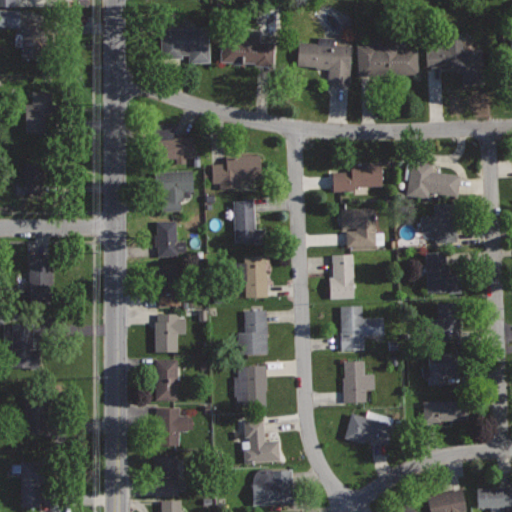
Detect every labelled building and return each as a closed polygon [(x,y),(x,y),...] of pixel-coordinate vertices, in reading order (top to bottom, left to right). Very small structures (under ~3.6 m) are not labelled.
[(17,9),(0,8),(0,27),(17,28),(17,9)] [(44,24),(22,24),(22,33),(14,33),(15,45),(23,45),(23,58),(40,58),(40,43),(45,43),(44,24)] [(208,26),(159,28),(160,58),(181,57),(181,52),(189,52),(190,62),(209,61),(208,26)] [(258,33),(235,31),(235,39),(221,38),(219,62),(251,65),(251,68),(275,70),(277,42),(258,40),(258,33)] [(461,34),(441,35),(441,50),(425,50),(425,65),(449,64),(449,70),(461,70),(462,83),(482,82),(481,48),(462,49),(461,34)] [(335,36),(318,35),(317,42),(297,41),(296,65),(329,67),(328,83),(347,84),(350,45),(335,44),(335,36)] [(397,43),(357,45),(358,75),(418,72),(417,49),(397,50),(397,43)] [(51,91),(31,91),(32,103),(24,103),(24,131),(51,131),(51,117),(59,117),(59,105),(51,105),(51,91)] [(191,135),(173,136),(172,121),(152,122),(155,159),(193,156),(191,135)] [(259,154),(225,155),(225,162),(210,162),(211,182),(218,181),(218,187),(238,187),(238,178),(260,177),(259,154)] [(411,160),(405,194),(427,198),(428,191),(455,195),(458,174),(431,170),(432,163),(411,160)] [(24,161),(24,191),(42,191),(42,161),(24,161)] [(380,161),(349,162),(349,171),(331,172),(332,191),(353,190),(353,186),(381,184),(380,161)] [(192,170),(159,172),(161,210),(179,208),(179,199),(184,199),(184,191),(193,191),(192,170)] [(253,200),(233,201),(235,242),(262,241),(261,227),(255,227),(253,200)] [(453,203),(433,204),(434,215),(420,215),(421,229),(434,229),(435,241),(456,240),(455,227),(461,227),(460,209),(454,209),(453,203)] [(374,207),(341,209),(341,227),(356,226),(356,230),(345,231),(346,246),(376,245),(374,207)] [(175,220),(154,221),(155,257),(178,256),(178,252),(185,251),(185,240),(176,240),(175,220)] [(445,250),(424,250),(426,293),(461,291),(460,272),(448,273),(448,263),(445,263),(445,250)] [(352,252),(332,253),(333,277),(329,277),(330,297),(354,296),(352,252)] [(264,254),(242,255),(244,296),(266,295),(264,254)] [(54,257),(30,257),(30,289),(16,290),(16,310),(55,309),(54,257)] [(178,263),(155,264),(157,304),(180,303),(178,263)] [(460,302),(436,303),(437,338),(461,337),(460,302)] [(361,304),(338,305),(340,349),(363,347),(362,334),(382,333),(381,317),(362,318),(361,304)] [(265,308),(243,309),(244,331),(237,331),(238,352),(267,351),(265,308)] [(177,312),(158,313),(158,321),(155,321),(156,350),(176,350),(176,332),(185,332),(184,317),(177,317),(177,312)] [(13,322),(11,366),(38,367),(39,349),(32,349),(33,323),(13,322)] [(458,351),(428,352),(428,365),(421,365),(421,375),(429,375),(429,383),(446,383),(446,374),(458,373),(458,351)] [(177,358),(155,358),(154,398),(176,398),(177,358)] [(364,359),(341,360),(343,401),(365,400),(364,387),(373,387),(373,373),(364,374),(364,359)] [(266,365),(237,366),(237,376),(234,376),(235,395),(237,395),(237,406),(265,404),(264,389),(267,389),(266,365)] [(27,386),(25,432),(47,433),(49,387),(27,386)] [(467,398),(422,401),(423,422),(440,421),(439,419),(468,417),(467,398)] [(179,406),(156,405),(155,443),(178,443),(178,430),(188,430),(188,414),(179,414),(179,406)] [(351,412),(343,437),(363,444),(365,438),(387,445),(394,424),(391,423),(393,418),(367,410),(364,417),(351,412)] [(262,418),(243,419),(245,437),(249,437),(249,440),(242,441),(244,460),(278,457),(276,440),(264,441),(262,418)] [(176,455),(153,456),(155,495),(178,494),(176,455)] [(54,460),(20,460),(20,506),(39,506),(39,483),(54,483),(54,460)] [(292,470),(270,470),(270,468),(260,468),(256,471),(253,475),(252,480),(252,504),(293,503),(292,470)] [(511,511),(511,496),(511,485),(475,488),(476,507),(490,506),(490,511),(511,511)] [(462,487),(426,495),(430,511),(460,511),(467,510),(462,487)] [(181,511),(181,499),(158,499),(158,511),(191,511),(181,511)] [(414,511),(406,500),(390,511),(414,511)] [(41,505),(42,511),(60,511),(59,502),(41,505)]
